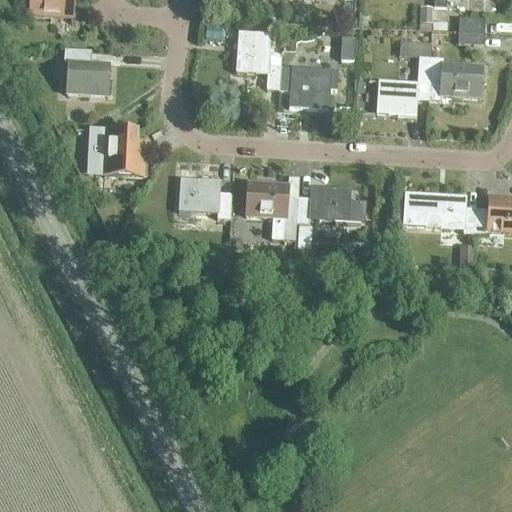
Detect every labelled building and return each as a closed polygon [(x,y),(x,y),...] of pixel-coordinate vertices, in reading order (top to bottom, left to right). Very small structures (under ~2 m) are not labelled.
[(70,27),(83,28),(85,3),(71,2),(70,0),(30,0),(29,20),(70,22),(70,27)] [(433,0),(433,12),(446,13),(446,0),(433,0)] [(431,11),(418,11),(418,26),(431,27),(431,11)] [(457,36),(484,37),(484,23),(458,22),(457,36)] [(483,50),(484,37),(457,36),(457,49),(483,50)] [(277,96),(280,55),(269,54),(270,39),(238,37),(235,76),(267,79),(266,95),(277,96)] [(352,65),(353,43),(340,42),(339,64),(352,65)] [(65,98),(106,100),(107,68),(89,67),(90,54),(63,53),(62,66),(67,66),(65,98)] [(428,106),(430,63),(417,62),(416,88),(377,86),(375,118),(415,121),(416,105),(428,106)] [(430,63),(428,106),(440,107),(441,101),(479,104),(481,71),(442,69),(442,64),(430,63)] [(279,72),(277,96),(289,97),(288,112),(328,115),(330,94),(335,94),(336,74),(279,71),(279,72)] [(89,133),(87,162),(104,163),(103,178),(142,181),(144,149),(126,148),(127,135),(100,134),(89,133)] [(216,224),(230,225),(231,199),(219,198),(220,186),(180,184),(178,216),(217,218),(216,224)] [(296,229),(298,203),(286,202),(287,191),(247,188),(245,220),(285,223),(283,245),(295,245),(296,229)] [(298,203),(296,229),(308,230),(309,225),(363,229),(364,206),(349,205),(350,195),(311,193),(310,204),(298,203)] [(475,240),(476,214),(465,214),(466,202),(403,199),(402,231),(462,234),(462,239),(475,240)] [(476,214),(475,240),(487,241),(487,236),(511,237),(511,205),(488,204),(487,215),(476,214)] [(297,260),(309,261),(310,231),(298,231),(297,260)] [(242,242),(229,241),(229,254),(241,255),(242,242)] [(458,269),(473,271),(474,250),(460,249),(458,269)]
